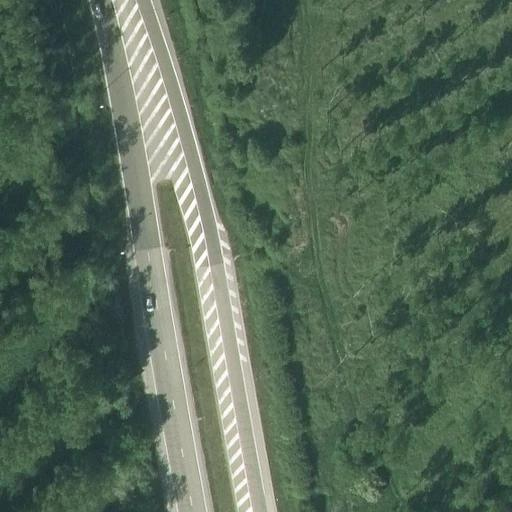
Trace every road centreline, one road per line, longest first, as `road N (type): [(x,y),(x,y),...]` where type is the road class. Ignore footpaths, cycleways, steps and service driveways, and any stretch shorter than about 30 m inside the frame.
road 1 (trunk): [(260,511),(211,236),(143,0)]
road 2 (trunk): [(99,0),(191,511)]
